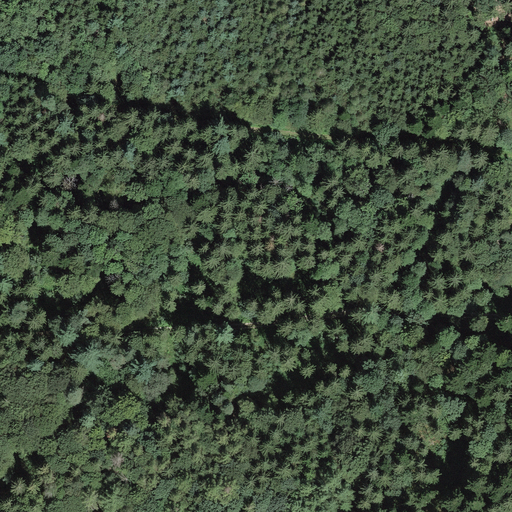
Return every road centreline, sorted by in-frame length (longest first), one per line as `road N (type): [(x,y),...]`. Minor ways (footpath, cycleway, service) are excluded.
road 1 (track): [(0,68),(118,114),(333,145),(511,159)]
road 2 (track): [(0,341),(424,313),(511,317)]
road 3 (track): [(511,466),(470,461),(335,511)]
